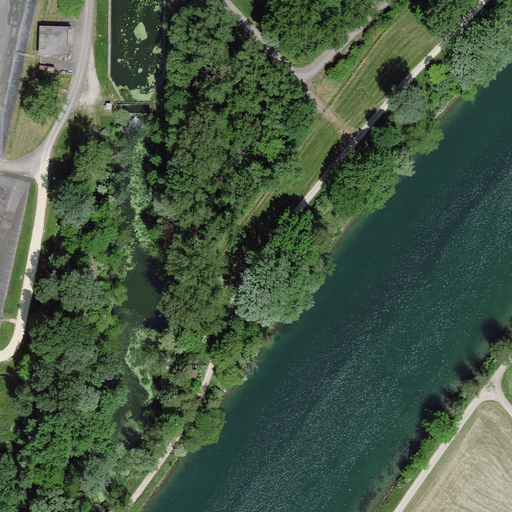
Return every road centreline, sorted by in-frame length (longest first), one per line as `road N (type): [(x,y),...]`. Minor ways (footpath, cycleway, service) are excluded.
road 1 (track): [(489,0),(377,117),(234,296),(197,408),(123,511)]
road 2 (track): [(398,511),(489,383)]
